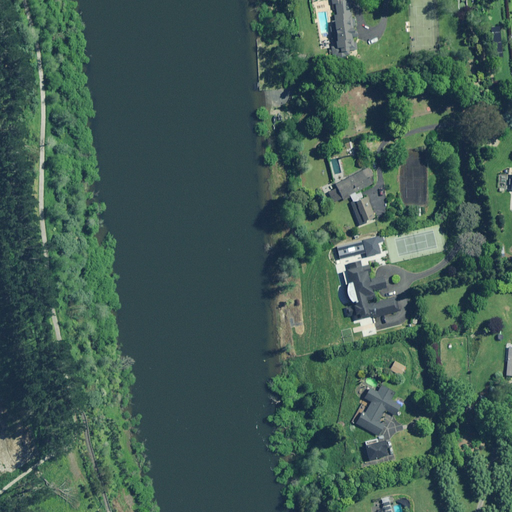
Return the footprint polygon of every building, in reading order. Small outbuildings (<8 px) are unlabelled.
[(336,46),(330,47),(331,56),(335,56),(336,60),(350,58),(349,50),(357,49),(356,42),(353,43),(353,37),(358,36),(357,30),(355,31),(354,18),(352,19),(350,9),(351,9),(350,0),(331,0),(332,4),(335,4),(336,15),(333,15),(334,21),(331,22),(332,27),(330,27),(331,39),(333,39),(334,41),(335,41),(336,46)] [(363,199),(360,193),(359,190),(376,183),(370,169),(335,184),(337,189),(328,193),(333,203),(342,199),(343,201),(351,198),(353,203),(350,204),(359,226),(364,224),(363,222),(375,217),(367,197),(363,199)] [(354,306),(345,308),(347,316),(353,315),(354,321),(359,320),(373,316),(374,318),(400,312),(396,297),(366,304),(365,301),(373,300),(371,292),(387,288),(384,276),(370,279),(368,273),(371,272),(370,265),(361,267),(360,261),(347,264),(349,271),(341,272),(344,284),(347,283),(346,285),(346,286),(345,288),(345,290),(345,291),(345,293),(346,295),(346,296),(347,298),(348,299),(349,301),(350,302),(352,303),(353,304),(354,306)] [(405,367),(395,361),(390,370),(400,376),(405,367)] [(370,389),(364,399),(366,400),(363,404),(368,407),(365,413),(363,412),(356,424),(378,436),(385,424),(379,421),(385,410),(395,416),(401,406),(390,400),(392,397),(393,390),(382,384),(377,393),(370,389)] [(386,441),(384,442),(377,443),(376,439),(364,442),(368,460),(369,460),(387,456),(385,449),(387,448),(386,441)] [(392,511),(388,497),(381,499),(384,511),(392,511)]
